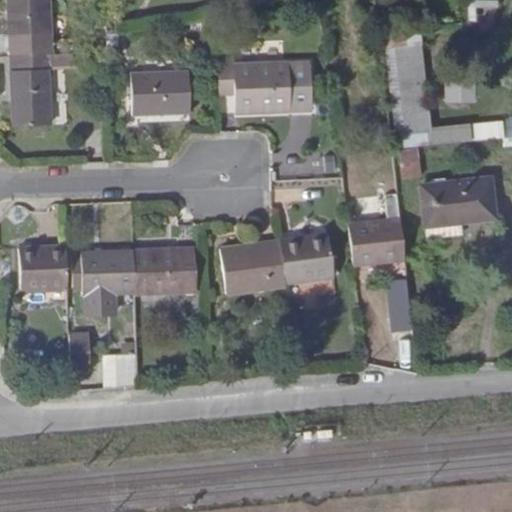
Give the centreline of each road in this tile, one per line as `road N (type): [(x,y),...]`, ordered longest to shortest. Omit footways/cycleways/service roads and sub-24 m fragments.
road 1 (residential): [(0,421),(511,380)]
road 2 (residential): [(0,183),(187,175)]
